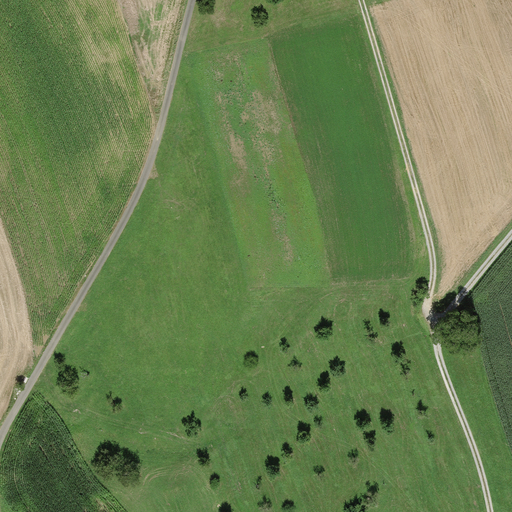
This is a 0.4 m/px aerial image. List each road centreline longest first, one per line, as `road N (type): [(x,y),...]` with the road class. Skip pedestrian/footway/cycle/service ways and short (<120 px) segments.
road 1 (track): [(192,0),(154,156),(0,433)]
road 2 (track): [(362,0),(422,224),(431,270),(427,313),(435,321)]
road 3 (track): [(485,511),(480,475),(434,351),(435,321),(511,233)]
